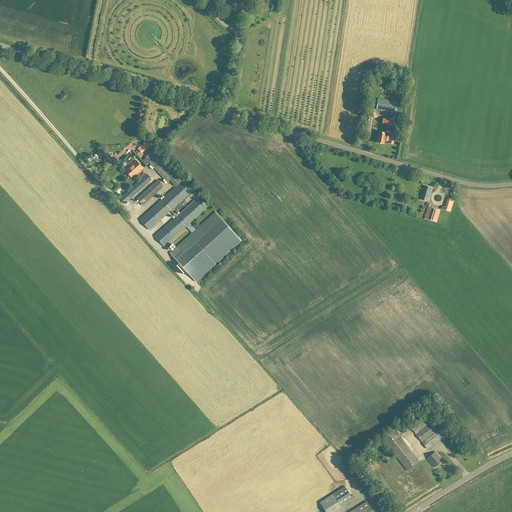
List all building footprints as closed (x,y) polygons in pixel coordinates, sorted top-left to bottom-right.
[(396,113),(397,103),(377,99),(376,109),(396,113)] [(378,132),(376,143),(384,145),(384,141),(389,141),(388,144),(393,145),(394,138),(395,135),(390,134),(389,137),(385,136),(386,133),(378,132)] [(146,142),(150,147),(156,142),(151,137),(146,142)] [(105,151),(102,153),(100,152),(99,152),(96,154),(99,157),(99,156),(107,165),(109,163),(112,166),(117,161),(115,158),(113,160),(105,151)] [(125,171),(131,179),(142,168),(136,161),(125,171)] [(171,170),(164,176),(174,187),(181,181),(171,170)] [(150,177),(146,181),(142,176),(139,179),(141,181),(123,196),(129,202),(142,191),(140,188),(144,185),(145,187),(152,180),(150,177)] [(176,186),(139,220),(149,230),(170,212),(175,217),(154,236),(164,247),(186,228),(192,234),(170,254),(196,283),(241,242),(216,213),(196,231),(190,225),(208,207),(198,197),(178,215),(173,209),(193,191),(183,180),(176,186)] [(161,190),(154,183),(128,207),(130,209),(134,205),(139,210),(161,190)] [(428,202),(432,188),(423,185),(422,188),(422,189),(421,194),(420,194),(418,199),(428,202)] [(436,222),(439,211),(428,207),(424,219),(436,222)] [(421,442),(437,430),(431,422),(418,433),(418,432),(435,419),(429,411),(409,426),(421,442)] [(426,449),(449,432),(445,426),(422,443),(426,449)] [(407,471),(419,462),(394,429),(382,439),(407,471)] [(434,468),(442,461),(435,452),(427,459),(434,468)] [(325,511),(333,511),(353,500),(345,487),(320,503),(325,511)] [(372,511),(366,502),(349,511),(372,511)]
